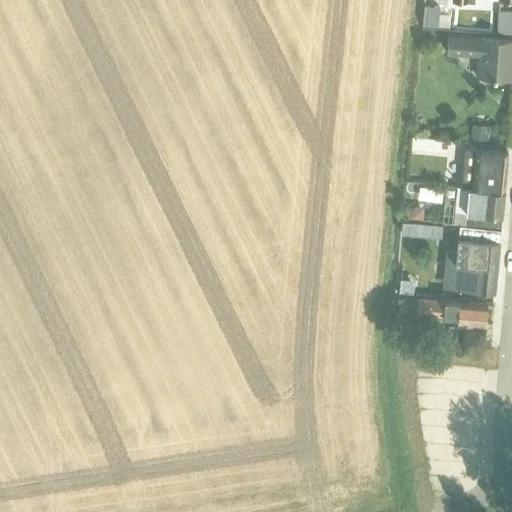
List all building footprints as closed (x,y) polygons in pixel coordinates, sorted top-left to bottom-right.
[(434,20),(445,19),(444,2),(433,2),(434,20)] [(511,78),(511,38),(480,36),(448,34),(447,53),(479,55),(477,76),(511,78)] [(465,147),(461,186),(473,187),(505,190),(507,165),(508,151),(465,147)] [(449,199),(449,184),(424,182),(424,197),(449,199)] [(457,185),(454,223),(460,224),(466,224),(495,228),(501,228),(502,213),(505,190),(473,187),(461,186),(457,185)] [(448,249),(447,261),(455,272),(454,287),(467,288),(476,289),(495,291),(497,266),(500,241),(501,228),(495,228),(466,224),(460,224),(457,250),(448,249)] [(458,321),(486,324),(488,303),(430,298),(418,297),(416,313),(429,314),(458,317),(458,321)] [(460,339),(485,341),(486,329),(462,327),(460,339)]
